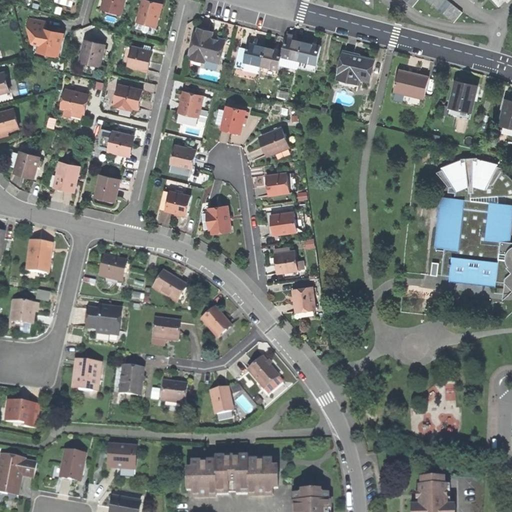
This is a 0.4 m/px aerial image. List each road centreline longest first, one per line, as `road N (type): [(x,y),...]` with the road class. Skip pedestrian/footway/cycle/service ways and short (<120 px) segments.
road 1 (residential): [(283,5),(511,66)]
road 2 (residential): [(130,235),(183,8)]
road 3 (residential): [(84,225),(56,342),(23,365)]
road 4 (residential): [(256,308),(243,183),(227,162)]
road 5 (residential): [(256,308),(197,257),(130,235)]
